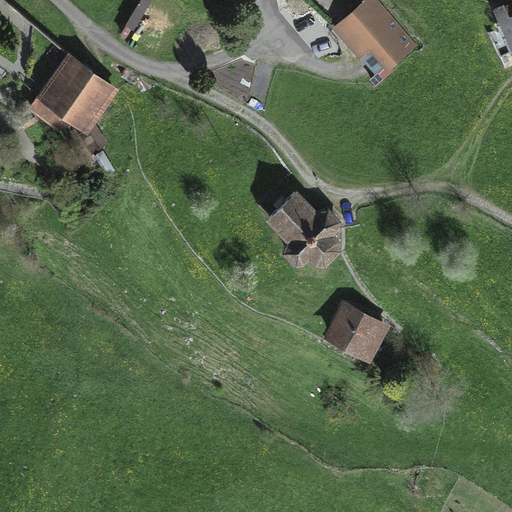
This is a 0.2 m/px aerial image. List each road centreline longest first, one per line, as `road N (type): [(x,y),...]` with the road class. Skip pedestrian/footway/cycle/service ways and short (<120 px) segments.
road 1 (track): [(450,187),(336,197),(260,120),(168,73)]
road 2 (residential): [(168,73),(111,48),(58,0)]
